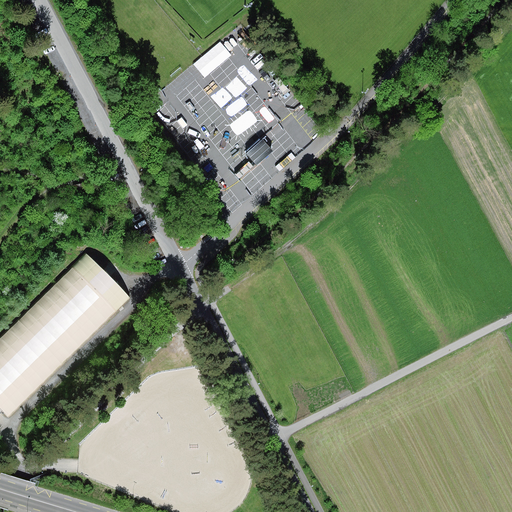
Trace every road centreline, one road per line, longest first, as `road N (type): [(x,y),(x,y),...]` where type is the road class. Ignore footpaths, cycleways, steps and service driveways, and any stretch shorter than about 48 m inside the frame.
road 1 (unclassified): [(38,0),(306,511)]
road 2 (unknown): [(511,26),(344,196),(200,309)]
road 3 (track): [(0,496),(200,309)]
road 4 (track): [(272,438),(511,317)]
road 5 (track): [(200,309),(338,199)]
